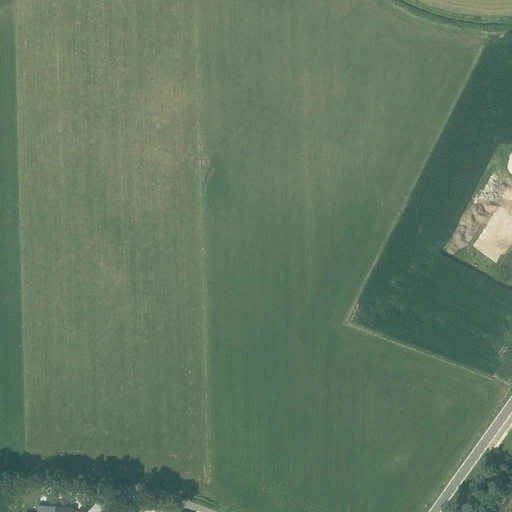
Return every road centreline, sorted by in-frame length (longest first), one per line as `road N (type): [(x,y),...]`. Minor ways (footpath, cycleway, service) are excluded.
road 1 (unclassified): [(205,511),(157,493),(0,476)]
road 2 (tertiary): [(435,511),(511,404)]
